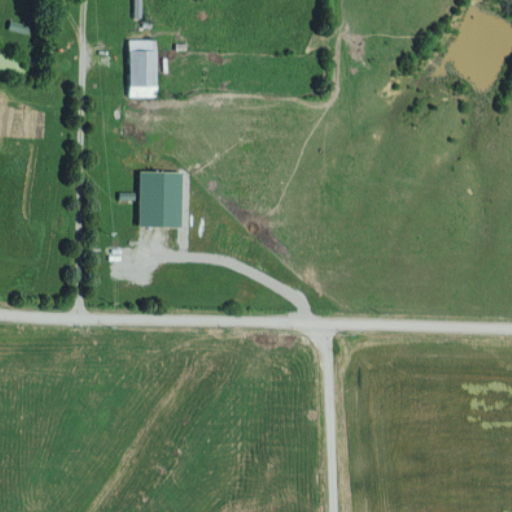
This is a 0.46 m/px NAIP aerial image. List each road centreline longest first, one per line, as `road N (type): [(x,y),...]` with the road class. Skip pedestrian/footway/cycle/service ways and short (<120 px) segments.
road 1 (residential): [(0,303),(511,320)]
road 2 (residential): [(331,511),(321,315)]
